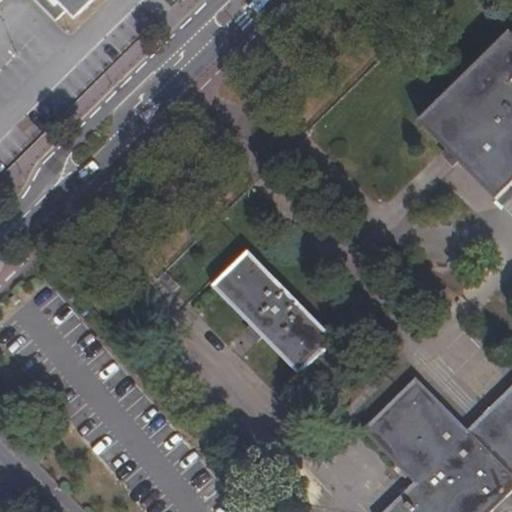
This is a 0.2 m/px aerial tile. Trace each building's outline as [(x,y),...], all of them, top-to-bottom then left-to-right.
[(0,0),(0,5),(5,0),(39,0),(59,21),(70,10),(79,17),(97,0),(0,0)] [(498,204),(511,190),(511,34),(421,125),(498,204)] [(300,378),(337,343),(250,254),(214,289),(300,378)] [(165,274),(159,280),(173,294),(180,288),(165,274)] [(511,390),(469,433),(418,380),(364,433),(415,486),(388,511),(494,511),(511,495),(511,390)]
